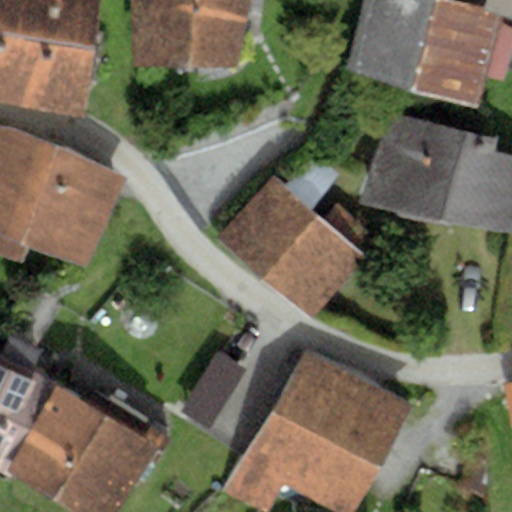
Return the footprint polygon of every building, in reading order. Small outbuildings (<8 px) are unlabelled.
[(0,0),(0,100),(93,117),(110,0),(0,0)] [(141,0),(145,69),(251,69),(263,0),(141,0)] [(511,18),(440,0),(379,0),(361,72),(490,104),(511,18)] [(511,134),(401,110),(381,196),(511,224),(511,134)] [(135,183),(0,134),(0,231),(100,271),(135,183)] [(377,256),(284,178),(236,235),(329,313),(377,256)] [(67,386),(0,351),(0,464),(21,475),(67,386)] [(370,511),(422,411),(315,356),(241,499),(267,511),(286,511),(298,490),(340,511),(370,511)] [(213,431),(235,369),(207,359),(185,421),(213,431)] [(135,511),(172,442),(67,386),(21,475),(91,511),(135,511)]
